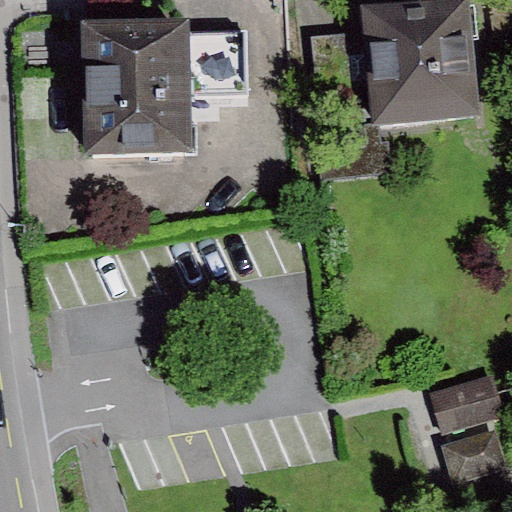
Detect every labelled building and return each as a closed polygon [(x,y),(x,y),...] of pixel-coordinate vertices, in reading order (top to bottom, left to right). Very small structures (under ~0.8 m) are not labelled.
[(469,0),(465,0),(362,10),(373,128),(481,118),(474,41),(471,10),(469,0)] [(511,11),(511,6),(471,10),(474,41),(511,37),(511,11)] [(191,36),(191,23),(83,26),(87,159),(195,155),(193,96),(191,36)] [(246,34),(191,36),(193,96),(248,94),(246,34)] [(430,387),(443,435),(506,418),(493,370),(430,387)] [(496,434),(443,450),(455,489),(508,472),(496,434)]
